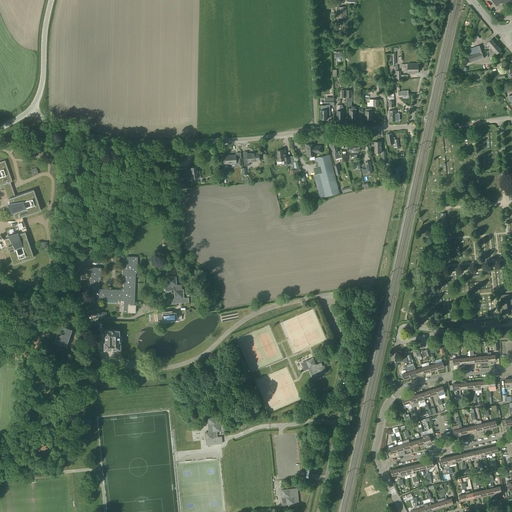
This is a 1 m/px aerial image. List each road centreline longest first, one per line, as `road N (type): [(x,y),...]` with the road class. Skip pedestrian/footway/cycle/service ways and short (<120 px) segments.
road 1 (residential): [(318,511),(349,361),(325,294),(250,315),(185,365),(125,361)]
road 2 (residential): [(107,140),(409,128),(422,75)]
